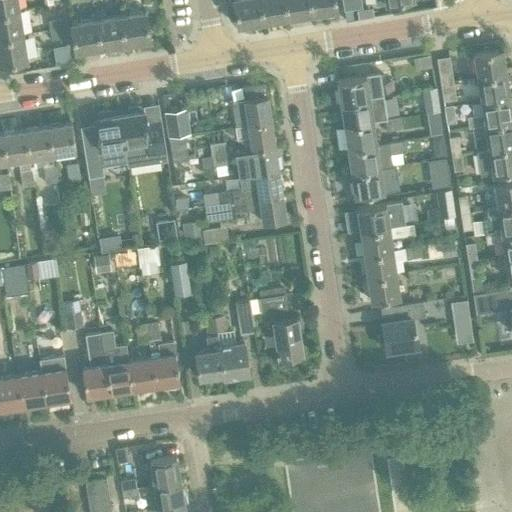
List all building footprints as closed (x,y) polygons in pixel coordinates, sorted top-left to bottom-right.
[(0,0),(0,11),(19,9),(19,8),(17,0),(0,0)] [(233,0),(237,25),(262,21),(259,0),(233,0)] [(259,0),(262,21),(287,17),(284,0),(259,0)] [(284,0),(287,17),(312,13),(309,0),(284,0)] [(309,0),(312,13),(337,9),(335,0),(309,0)] [(356,6),(355,0),(341,0),(343,8),(356,6)] [(120,13),(105,15),(104,8),(93,10),(94,17),(99,46),(125,42),(120,13)] [(19,9),(0,11),(0,36),(23,33),(19,9)] [(120,13),(125,42),(149,38),(145,9),(120,13)] [(49,28),(63,26),(62,16),(48,19),(49,28)] [(75,50),(99,46),(94,17),(70,21),(75,50)] [(63,26),(49,28),(51,38),(65,36),(63,26)] [(23,33),(0,36),(0,62),(27,58),(23,33)] [(477,76),(506,72),(502,47),(473,51),(477,76)] [(453,77),(449,55),(449,54),(436,56),(439,78),(453,77)] [(428,57),(412,59),(413,70),(429,68),(428,57)] [(365,73),(337,77),(340,100),(369,96),(383,94),(381,83),(379,72),(379,71),(365,73)] [(480,99),(509,95),(506,72),(477,76),(480,99)] [(453,77),(439,78),(442,100),(456,98),(453,77)] [(243,98),(231,100),(235,125),(242,124),(272,121),(272,120),(268,95),(267,95),(265,84),(262,81),(241,84),(243,98)] [(434,86),(422,88),(426,111),(438,110),(434,86)] [(369,96),(340,100),(340,101),(344,124),(373,119),(383,118),(386,117),(383,94),(369,96)] [(468,126),(484,123),(511,118),(511,110),(509,95),(480,99),(482,112),(466,115),(468,126)] [(455,121),(452,103),(443,105),(446,122),(455,121)] [(128,111),(119,112),(125,153),(126,160),(127,163),(162,157),(157,124),(146,126),(143,108),(140,109),(139,105),(128,107),(128,111)] [(186,106),(164,110),(168,135),(181,133),(190,132),(186,106)] [(96,126),(80,128),(83,148),(88,175),(102,173),(103,173),(102,164),(126,160),(125,153),(119,112),(109,114),(109,110),(98,112),(98,115),(94,116),(96,126)] [(386,117),(383,118),(385,130),(403,127),(401,115),(386,117)] [(488,147),(511,143),(511,118),(484,123),(488,147)] [(373,119),(344,124),(347,147),(376,143),(373,119)] [(51,152),(75,148),(71,120),(47,124),(51,152)] [(242,124),(235,125),(236,139),(244,138),(246,148),(275,144),(272,121),(242,124)] [(54,165),(51,152),(47,124),(24,127),(28,156),(41,154),(42,166),(45,182),(57,181),(54,165)] [(5,159),(28,156),(24,127),(1,131),(5,159)] [(184,133),(169,136),(173,160),(188,157),(184,133)] [(442,133),(429,135),(431,148),(445,145),(442,133)] [(451,153),(460,151),(457,134),(448,136),(451,153)] [(376,143),(347,147),(351,170),(380,166),(391,164),(391,163),(389,153),(406,150),(406,149),(405,139),(404,137),(387,140),(387,141),(376,143)] [(209,142),(211,153),(226,151),(225,140),(209,142)] [(479,174),(491,172),(511,168),(511,143),(488,147),(475,149),(479,174)] [(246,148),(235,150),(239,174),(254,172),(279,168),(275,144),(246,148)] [(226,151),(211,153),(212,164),(213,164),(228,162),(226,151)] [(460,151),(451,153),(453,170),(463,168),(460,151)] [(68,179),(80,177),(78,160),(65,162),(68,179)] [(380,166),(351,170),(354,194),(383,190),(398,188),(394,164),(391,164),(380,166)] [(34,184),(31,167),(19,169),(22,186),(34,184)] [(231,188),(216,191),(218,201),(218,202),(282,193),(279,168),(254,172),(239,174),(241,186),(231,188)] [(0,171),(0,189),(11,187),(8,171),(0,171)] [(497,206),(511,203),(511,178),(493,181),(497,206)] [(218,201),(203,204),(204,204),(206,219),(236,215),(235,210),(259,207),(261,221),(286,217),(282,193),(218,202),(218,201)] [(470,211),(470,210),(467,193),(457,194),(460,212),(470,211)] [(385,202),(356,206),(360,230),(404,223),(401,199),(385,202)] [(484,232),(511,228),(511,203),(497,206),(486,207),(485,217),(482,218),(484,232)] [(452,204),(438,206),(440,219),(454,217),(452,204)] [(472,227),(471,220),(470,211),(460,212),(462,229),(472,227)] [(174,217),(155,220),(158,238),(177,235),(174,217)] [(198,220),(182,222),(184,239),(201,236),(200,229),(198,220)] [(404,223),(360,230),(363,253),(392,248),(390,236),(414,232),(412,222),(404,223)] [(200,229),(201,236),(204,236),(205,241),(228,238),(226,225),(200,229)] [(504,253),(511,252),(511,228),(484,232),(486,242),(502,240),(504,253)] [(244,251),(256,249),(254,237),(242,239),(244,251)] [(477,258),(474,242),(474,241),(464,242),(467,259),(477,258)] [(207,244),(208,254),(218,252),(217,243),(207,244)] [(405,257),(422,255),(421,243),(403,245),(405,257)] [(159,263),(156,244),(136,247),(139,266),(159,263)] [(392,248),(363,253),(367,276),(395,271),(392,248)] [(169,261),(174,294),(192,291),(187,258),(169,261)] [(482,290),(477,263),(477,258),(467,259),(470,277),(472,292),(482,290)] [(35,260),(25,262),(27,277),(38,275),(35,260)] [(407,268),(408,281),(426,278),(424,266),(407,268)] [(395,271),(367,276),(371,300),(399,295),(395,271)] [(511,285),(509,286),(482,290),(472,292),(475,311),(510,306),(511,321),(511,285)] [(258,296),(250,297),(251,307),(260,305),(260,310),(272,309),(273,318),(272,318),(278,356),(302,353),(297,314),(287,316),(285,307),(287,306),(284,292),(283,292),(259,296),(258,296)] [(62,299),(66,327),(83,324),(79,297),(62,299)] [(248,297),(234,299),(240,333),(254,331),(251,307),(250,297),(249,297),(248,297)] [(465,299),(449,301),(452,319),(467,317),(465,299)] [(422,300),(381,306),(381,308),(383,319),(382,319),(386,348),(401,346),(402,349),(416,347),(416,344),(417,343),(415,329),(413,329),(411,316),(425,314),(424,311),(422,300)] [(214,314),(216,330),(227,328),(224,313),(214,314)] [(206,331),(216,330),(214,314),(210,314),(203,316),(206,331)] [(146,322),(145,322),(148,339),(150,354),(154,383),(155,383),(179,380),(175,351),(173,338),(161,340),(157,320),(146,322)] [(145,322),(134,324),(137,341),(148,339),(145,322)] [(111,327),(100,329),(100,330),(103,346),(105,361),(106,361),(110,390),(132,387),(128,358),(125,342),(114,344),(111,327)] [(234,329),(217,331),(217,333),(219,343),(220,343),(224,372),(223,372),(223,376),(224,375),(226,375),(226,378),(238,377),(237,373),(249,372),(243,339),(235,341),(234,329)] [(89,364),(81,365),(85,394),(109,390),(110,390),(106,361),(105,361),(103,346),(100,330),(84,332),(89,364)] [(207,348),(195,350),(199,376),(223,372),(224,372),(220,343),(219,343),(217,333),(205,335),(207,348)] [(35,336),(31,336),(34,354),(38,353),(52,351),(49,334),(35,336)] [(63,353),(39,357),(40,369),(45,400),(70,396),(65,365),(63,353)] [(150,354),(128,358),(132,387),(154,383),(150,354)] [(40,369),(17,372),(22,404),(45,400),(40,369)] [(17,373),(0,375),(0,407),(21,404),(22,404),(17,372),(17,373)] [(180,478),(176,454),(149,458),(153,481),(153,483),(180,478)] [(91,511),(112,511),(106,474),(86,477),(91,511)] [(121,488),(136,485),(135,476),(120,479),(121,488)] [(157,506),(184,501),(180,478),(153,483),(153,481),(146,483),(150,507),(157,506)] [(121,488),(123,496),(138,494),(136,485),(121,488)] [(185,511),(184,501),(157,506),(158,511),(185,511)]
